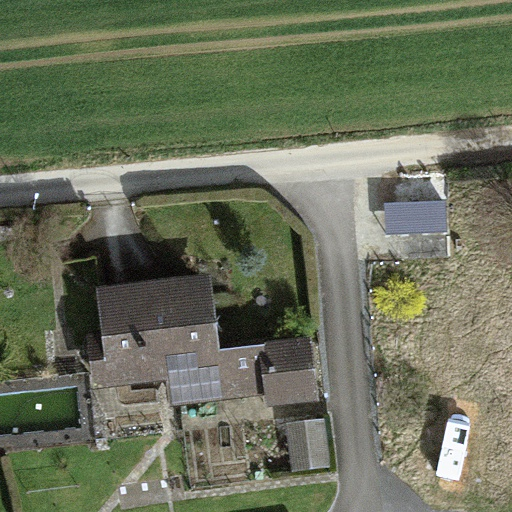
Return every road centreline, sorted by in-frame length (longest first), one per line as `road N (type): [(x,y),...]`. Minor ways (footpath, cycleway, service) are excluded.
road 1 (residential): [(0,193),(335,163)]
road 2 (track): [(335,163),(511,144)]
